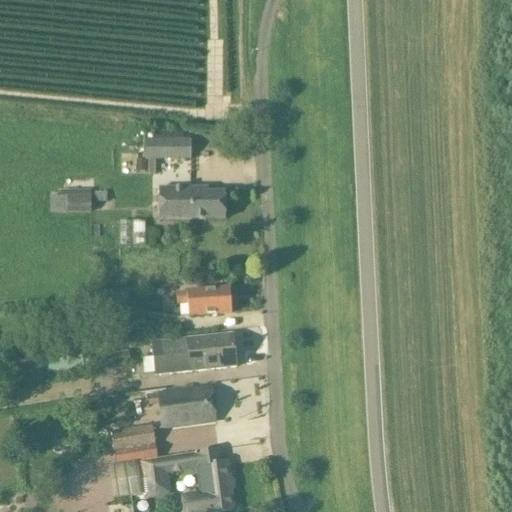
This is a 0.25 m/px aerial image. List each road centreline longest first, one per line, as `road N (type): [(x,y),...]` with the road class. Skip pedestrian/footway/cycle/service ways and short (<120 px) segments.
road 1 (unclassified): [(292,511),(280,458),(260,84),(274,0)]
road 2 (track): [(452,0),(471,355),(490,511)]
road 3 (tertiary): [(381,511),(355,0)]
road 4 (track): [(218,0),(223,109),(0,96)]
